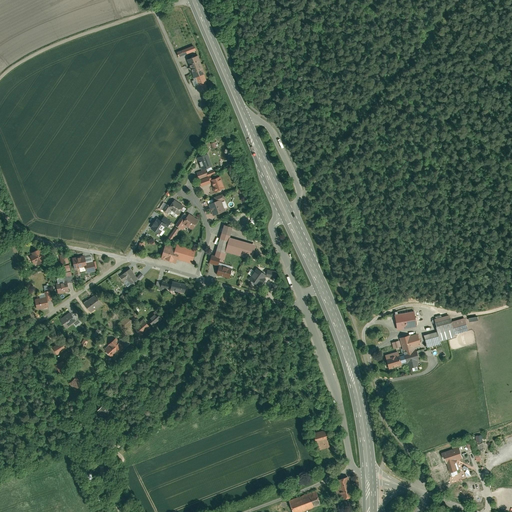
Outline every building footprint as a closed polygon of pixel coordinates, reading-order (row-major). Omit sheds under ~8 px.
[(194,46),(177,52),(179,57),(196,51),(194,46)] [(199,56),(188,60),(194,78),(196,77),(204,74),(205,74),(199,56)] [(204,74),(196,77),(199,84),(197,85),(200,93),(210,89),(204,74)] [(207,154),(197,157),(201,169),(211,166),(207,154)] [(206,169),(196,173),(198,179),(215,173),(213,170),(207,172),(206,169)] [(210,176),(199,180),(201,186),(211,183),(210,178),(211,178),(210,176)] [(220,176),(211,179),(213,185),(212,186),(214,192),(220,190),(220,188),(223,187),(220,176)] [(170,210),(178,215),(184,206),(174,200),(170,206),(170,210)] [(216,202),(209,204),(213,216),(225,211),(221,200),(216,202)] [(185,225),(193,230),(199,220),(189,214),(185,221),(183,224),(185,225)] [(164,217),(161,221),(166,225),(168,227),(171,222),(164,217)] [(183,224),(185,221),(181,218),(177,226),(182,229),(185,225),(183,224)] [(151,228),(159,234),(166,225),(161,221),(158,219),(151,228)] [(232,227),(224,225),(220,240),(227,242),(228,236),(230,236),(232,227)] [(230,236),(228,236),(227,242),(224,250),(251,258),(255,244),(230,236)] [(227,242),(220,240),(217,251),(224,252),(224,250),(227,242)] [(174,249),(166,246),(162,258),(177,262),(178,259),(192,263),(196,249),(176,243),(174,249)] [(33,256),(31,256),(34,264),(37,263),(38,266),(44,263),(43,260),(47,258),(45,252),(43,253),(41,249),(32,253),(33,256)] [(62,264),(69,263),(68,254),(60,255),(62,264)] [(85,255),(72,258),(75,269),(86,267),(87,267),(86,262),(85,255)] [(220,257),(212,255),(210,263),(218,265),(220,257)] [(94,261),(86,262),(87,267),(86,267),(87,272),(96,270),(94,261)] [(232,269),(219,266),(217,275),(230,278),(232,269)] [(138,279),(131,269),(120,276),(124,281),(127,279),(130,285),(138,279)] [(256,269),(250,279),(259,285),(265,275),(256,269)] [(186,285),(173,282),(171,290),(185,293),(186,285)] [(68,283),(57,284),(59,293),(69,291),(68,283)] [(45,296),(36,298),(37,307),(48,305),(47,299),(47,296),(45,296)] [(95,296),(84,304),(90,312),(102,304),(95,296)] [(413,310),(394,313),(397,328),(416,325),(413,310)] [(132,311),(117,323),(122,329),(137,317),(132,311)] [(161,319),(155,311),(152,314),(153,315),(148,320),(152,325),(157,320),(158,322),(161,319)] [(70,313),(60,320),(66,328),(76,322),(70,313)] [(449,313),(433,318),(436,331),(423,334),(426,347),(440,343),(439,341),(454,337),(454,334),(468,331),(464,317),(451,320),(449,313)] [(150,328),(143,320),(134,328),(141,336),(150,328)] [(100,339),(104,333),(97,328),(93,334),(100,339)] [(398,336),(402,352),(414,349),(414,346),(420,345),(416,332),(408,335),(408,334),(398,336)] [(123,336),(118,340),(125,348),(133,341),(123,336)] [(118,340),(116,338),(108,345),(109,346),(105,349),(112,356),(116,353),(117,354),(125,348),(118,340)] [(64,339),(47,348),(51,355),(68,346),(64,339)] [(414,349),(402,352),(405,362),(407,362),(409,367),(417,365),(415,360),(418,359),(415,348),(414,349)] [(397,351),(384,354),(387,367),(405,362),(402,352),(398,353),(397,351)] [(63,360),(56,364),(61,374),(68,370),(63,360)] [(75,376),(67,382),(75,391),(81,386),(79,383),(80,382),(75,376)] [(104,402),(97,410),(107,419),(114,412),(104,402)] [(324,429),(313,432),(317,447),(329,443),(324,429)] [(464,458),(459,445),(439,452),(446,463),(449,471),(457,469),(454,461),(464,458)] [(324,470),(315,473),(317,479),(331,474),(329,467),(324,468),(324,470)] [(348,475),(337,479),(338,485),(336,485),(338,492),(341,491),(343,498),(354,494),(348,475)] [(315,492),(288,502),(292,511),(299,511),(320,504),(315,492)]
